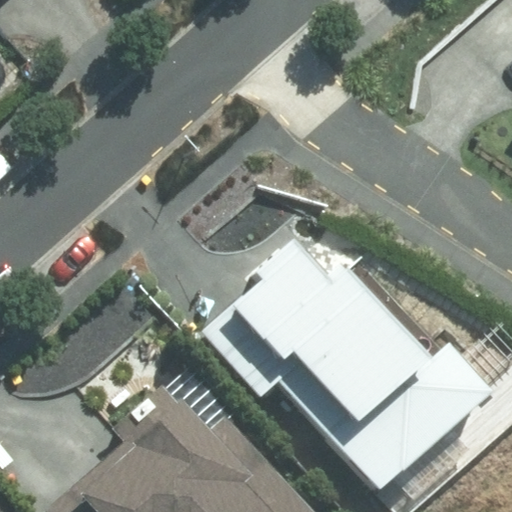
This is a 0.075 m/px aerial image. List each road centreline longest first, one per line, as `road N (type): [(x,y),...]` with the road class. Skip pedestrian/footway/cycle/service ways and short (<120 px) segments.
road 1 (residential): [(226,30),(344,137),(511,245)]
road 2 (residential): [(0,238),(226,30)]
